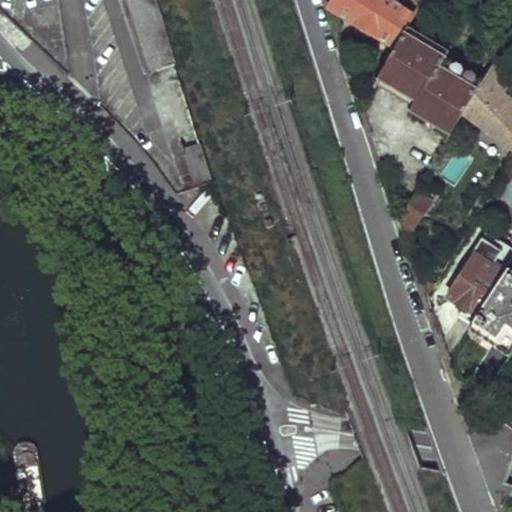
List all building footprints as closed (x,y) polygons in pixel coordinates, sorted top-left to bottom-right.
[(158,0),(125,0),(151,72),(179,63),(158,0)] [(391,0),(331,0),(327,7),(327,8),(393,46),(405,26),(413,13),(391,0)] [(435,0),(437,9),(451,0),(435,0)] [(393,46),(377,76),(413,99),(407,109),(448,136),(463,111),(472,97),(486,73),(405,26),(393,46)] [(486,73),(472,97),(484,105),(475,121),(511,147),(511,75),(510,79),(490,65),(486,73)] [(472,97),(463,111),(475,121),(484,105),(472,97)] [(183,148),(196,187),(213,182),(201,143),(183,148)] [(456,155),(446,174),(458,181),(468,161),(456,155)] [(415,193),(399,221),(405,240),(428,201),(415,193)] [(448,298),(476,316),(507,270),(511,261),(511,245),(502,260),(496,270),(475,257),(473,256),(448,298)] [(496,270),(502,260),(481,247),(475,257),(496,270)] [(476,316),(467,333),(507,358),(511,350),(511,273),(507,270),(476,316)]
